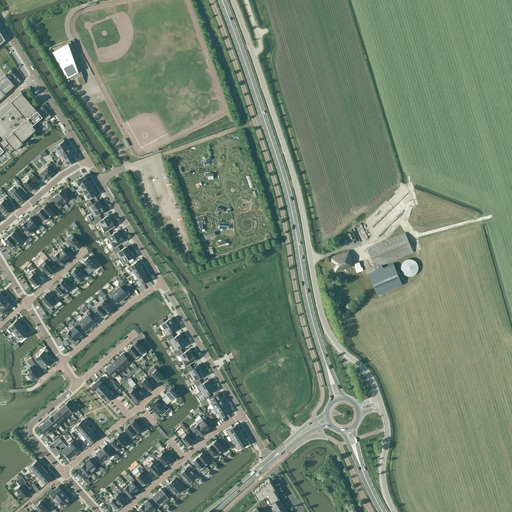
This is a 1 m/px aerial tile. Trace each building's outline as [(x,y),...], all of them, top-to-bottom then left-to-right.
[(70,41),(51,48),(69,81),(83,76),(70,41)] [(144,72),(160,68),(159,63),(143,67),(144,72)] [(14,85),(15,86),(21,81),(16,75),(12,71),(6,75),(6,74),(0,79),(0,99),(5,94),(14,85)] [(47,112),(46,110),(42,106),(38,110),(37,110),(21,93),(11,102),(26,119),(12,132),(13,132),(5,139),(5,138),(0,142),(0,143),(9,154),(12,151),(14,149),(15,150),(23,143),(22,142),(36,130),(32,126),(42,117),(46,121),(51,116),(47,112)] [(64,141),(56,146),(58,151),(67,146),(64,141)] [(58,151),(57,151),(61,156),(62,156),(70,151),(67,146),(58,151)] [(70,151),(62,156),(64,160),(73,155),(70,151)] [(73,155),(64,160),(67,165),(76,160),(73,155)] [(54,168),(49,162),(46,165),(47,167),(39,174),(41,176),(40,177),(43,180),(44,179),(44,180),(53,172),(51,170),(54,168)] [(33,175),(31,173),(27,176),(29,178),(23,183),(31,191),(37,186),(34,183),(38,180),(34,175),(33,175)] [(85,175),(74,181),(77,186),(79,185),(88,180),(85,175)] [(88,180),(79,185),(82,190),(91,185),(88,180)] [(25,197),(24,195),(22,192),(24,190),(20,185),(17,187),(17,188),(15,190),(13,187),(9,191),(12,194),(13,194),(15,197),(14,197),(19,202),(25,197)] [(91,185),(82,190),(85,194),(93,189),(91,185)] [(93,189),(85,194),(88,199),(87,199),(96,194),(96,193),(96,194),(93,189)] [(61,190),(57,194),(65,203),(69,199),(70,200),(72,198),(68,193),(66,195),(61,190)] [(57,194),(52,198),(57,203),(54,205),(58,210),(61,207),(60,207),(65,203),(57,194)] [(4,201),(0,203),(0,207),(6,214),(11,209),(7,203),(9,201),(5,197),(2,199),(4,201)] [(91,201),(86,204),(91,212),(93,211),(102,205),(99,200),(92,204),(91,201)] [(46,204),(41,208),(50,217),(54,213),(55,214),(57,212),(53,207),(51,209),(46,204),(47,204),(46,204)] [(102,205),(93,211),(94,213),(96,215),(94,217),(95,219),(100,217),(98,214),(105,210),(102,205)] [(217,207),(215,214),(218,215),(219,211),(224,212),(225,210),(217,207)] [(41,208),(36,212),(37,213),(37,212),(41,217),(39,219),(43,224),(45,222),(50,218),(50,217),(41,208)] [(100,217),(95,219),(100,227),(102,226),(111,220),(108,215),(102,219),(100,217)] [(30,218),(25,222),(34,231),(38,228),(38,227),(40,225),(36,221),(34,223),(30,218)] [(111,220),(102,226),(105,231),(103,232),(105,235),(109,232),(108,229),(114,226),(111,220)] [(25,222),(21,226),(25,230),(23,232),(27,237),(29,235),(34,231),(25,222)] [(14,231),(9,235),(16,243),(21,239),(22,241),(25,239),(21,234),(18,236),(14,231)] [(109,232),(105,235),(109,243),(120,236),(117,231),(111,235),(109,232)] [(351,244),(357,242),(353,232),(346,235),(351,244)] [(405,233),(367,249),(376,271),(368,274),(377,295),(402,285),(393,263),(383,268),(382,265),(413,252),(405,233)] [(68,239),(65,241),(69,246),(72,244),(76,249),(81,244),(74,236),(72,234),(67,238),(68,239)] [(9,235),(4,239),(4,240),(5,239),(9,244),(7,246),(11,251),(13,249),(12,247),(16,243),(9,235)] [(120,236),(109,243),(114,250),(119,247),(117,245),(123,241),(120,236)] [(61,247),(56,251),(65,261),(69,257),(65,252),(67,250),(63,245),(61,247)] [(119,247),(114,250),(119,258),(130,251),(127,246),(120,250),(119,247)] [(52,255),(50,257),(54,262),(56,260),(60,265),(65,261),(56,251),(52,255)] [(130,251),(119,258),(123,266),(128,263),(127,260),(133,256),(130,251)] [(354,266),(353,264),(348,251),(330,257),(335,272),(354,266)] [(88,257),(83,261),(88,266),(86,268),(90,273),(92,271),(97,267),(88,257)] [(137,261),(127,267),(130,272),(133,271),(140,266),(137,261)] [(40,265),(37,267),(41,272),(44,270),(48,275),(53,271),(53,270),(53,271),(46,263),(41,267),(40,265)] [(140,266),(133,271),(135,275),(143,271),(140,266)] [(76,267),(71,272),(75,277),(73,279),(77,284),(80,282),(78,280),(83,276),(76,268),(76,267)] [(401,276),(412,277),(412,270),(408,270),(408,269),(405,269),(405,267),(402,267),(401,276)] [(32,272),(27,276),(35,286),(35,287),(41,282),(40,282),(36,277),(38,275),(34,270),(32,272)] [(143,271),(135,275),(138,280),(146,276),(143,271)] [(146,276),(138,280),(141,285),(148,280),(146,276)] [(63,279),(58,283),(67,293),(71,289),(71,288),(74,287),(69,282),(67,284),(63,279)] [(58,283),(54,287),(58,292),(56,294),(60,298),(62,296),(62,297),(67,293),(58,283)] [(121,283),(114,288),(122,298),(127,294),(122,289),(124,287),(121,283)] [(110,292),(107,294),(111,299),(113,297),(118,302),(122,298),(114,288),(114,289),(113,288),(109,292),(110,292)] [(46,294),(41,298),(50,308),(55,304),(55,303),(57,301),(53,297),(51,299),(46,294)] [(105,296),(98,302),(107,312),(111,308),(106,303),(108,301),(105,296)] [(8,301),(0,307),(0,311),(2,314),(4,316),(9,312),(7,309),(11,305),(8,301)] [(98,302),(91,309),(94,313),(97,311),(102,317),(107,313),(107,312),(98,302)] [(89,311),(82,317),(90,326),(95,322),(90,317),(92,315),(89,311)] [(77,320),(75,323),(79,327),(81,325),(86,330),(90,326),(82,317),(82,318),(78,321),(77,320)] [(163,319),(158,322),(159,325),(162,324),(164,329),(173,323),(170,318),(164,322),(163,319)] [(10,321),(5,325),(7,328),(9,330),(11,332),(21,324),(17,320),(17,319),(12,324),(10,321)] [(73,325),(68,328),(77,338),(81,334),(76,329),(79,327),(75,323),(73,325)] [(164,329),(162,330),(167,338),(172,335),(170,332),(177,328),(173,323),(164,329)] [(21,324),(11,332),(11,333),(13,331),(16,335),(14,337),(15,337),(24,328),(23,326),(21,324)] [(24,328),(15,337),(18,341),(28,333),(24,328)] [(64,332),(61,334),(65,339),(67,337),(72,342),(77,338),(68,328),(68,329),(70,330),(65,334),(64,332)] [(172,335),(167,338),(172,345),(183,339),(180,334),(174,337),(172,335)] [(183,339),(172,345),(176,353),(181,350),(180,348),(186,344),(183,339)] [(137,341),(132,345),(140,354),(145,350),(145,351),(148,349),(144,344),(141,346),(137,341)] [(132,345),(127,349),(128,349),(132,354),(130,356),(134,361),(141,355),(140,354),(132,345)] [(181,350),(176,353),(178,356),(179,355),(182,360),(192,354),(189,349),(183,353),(181,350)] [(44,351),(35,359),(43,367),(51,360),(44,351)] [(123,353),(119,357),(126,365),(130,361),(123,353)] [(182,360),(181,361),(186,369),(191,366),(189,363),(195,359),(192,354),(182,360)] [(119,357),(114,361),(121,369),(126,365),(119,357)] [(31,366),(27,370),(29,373),(27,374),(32,380),(35,377),(39,374),(37,372),(38,371),(35,367),(36,365),(31,359),(27,361),(31,366)] [(114,361),(110,365),(117,373),(121,369),(114,361)] [(191,366),(186,369),(191,376),(202,369),(199,364),(192,368),(191,366)] [(106,368),(105,368),(113,378),(114,378),(113,377),(118,373),(117,373),(110,365),(106,368)] [(150,371),(147,373),(152,378),(154,376),(158,381),(163,377),(156,369),(154,367),(149,370),(150,371)] [(202,369),(191,376),(195,384),(200,381),(198,378),(205,375),(202,369)] [(101,377),(92,385),(95,390),(103,383),(104,382),(101,377)] [(139,381),(137,383),(141,387),(143,385),(148,390),(147,391),(148,391),(153,386),(152,386),(145,377),(140,381),(139,381)] [(132,388),(128,392),(136,401),(140,397),(136,392),(138,390),(134,385),(135,384),(131,380),(128,383),(132,387),(132,388)] [(200,381),(195,384),(197,387),(200,392),(202,390),(211,385),(208,380),(202,384),(200,381)] [(103,383),(95,390),(99,394),(106,388),(103,383)] [(211,385),(202,390),(205,395),(203,397),(205,399),(209,396),(208,394),(214,390),(211,385)] [(106,388),(99,394),(102,398),(110,392),(106,388)] [(167,394),(162,399),(167,404),(176,396),(177,395),(176,394),(171,388),(166,393),(167,394)] [(110,392),(102,398),(106,402),(114,395),(113,395),(110,392)] [(217,393),(209,398),(209,399),(209,398),(212,403),(220,398),(217,393),(218,393),(217,393)] [(212,403),(211,403),(214,408),(223,403),(220,398),(212,403)] [(154,402),(152,404),(159,412),(164,408),(166,410),(169,408),(165,402),(162,405),(157,399),(157,400),(154,402)] [(68,401),(64,405),(70,412),(72,414),(76,410),(68,401)] [(223,403),(214,408),(216,413),(218,412),(226,407),(223,403)] [(64,405),(60,408),(66,416),(70,412),(64,405)] [(226,407),(218,412),(220,417),(229,412),(226,407)] [(60,408),(56,412),(62,419),(66,416),(60,408)] [(56,412),(52,416),(58,423),(62,419),(56,412)] [(52,416),(47,419),(54,427),(55,429),(60,425),(58,423),(52,416)] [(201,418),(196,422),(198,424),(205,432),(210,428),(205,422),(208,420),(203,416),(201,418)] [(47,419),(44,423),(50,430),(54,427),(47,419)] [(82,420),(73,428),(77,432),(79,431),(86,425),(82,420)] [(134,420),(129,424),(138,434),(145,428),(141,423),(138,425),(134,420)] [(39,426),(47,436),(48,436),(47,435),(52,432),(50,430),(44,423),(40,426),(39,426)] [(129,424),(124,428),(125,428),(129,433),(126,435),(131,440),(138,434),(129,424)] [(192,426),(189,428),(194,433),(196,431),(200,436),(205,432),(198,424),(193,427),(192,426)] [(236,424),(225,431),(228,436),(239,429),(236,424)] [(86,425),(79,431),(82,435),(90,429),(86,425)] [(90,429),(82,435),(86,439),(93,433),(90,429)] [(239,429),(228,436),(231,441),(232,440),(242,434),(239,429)] [(184,432),(180,436),(188,446),(194,442),(193,441),(193,442),(189,437),(191,435),(187,430),(185,432),(184,432)] [(93,433),(86,439),(89,443),(97,437),(93,433)] [(119,434),(115,438),(121,446),(123,448),(130,442),(126,437),(123,439),(119,434)] [(242,434),(232,440),(235,444),(245,439),(242,434)] [(115,438),(110,442),(114,446),(112,448),(116,453),(119,451),(117,449),(121,446),(115,438)] [(71,443),(67,446),(74,454),(78,450),(73,445),(76,443),(72,439),(69,441),(71,443)] [(235,444),(234,445),(237,450),(248,443),(245,439),(235,444)] [(216,440),(211,444),(220,454),(227,448),(223,444),(221,446),(216,440)] [(211,444),(206,448),(211,454),(209,456),(213,460),(215,458),(214,456),(218,452),(220,454),(211,444)] [(105,445),(100,449),(109,459),(113,455),(114,455),(116,453),(112,448),(110,450),(105,445)] [(61,448),(58,450),(62,455),(64,453),(69,458),(74,454),(67,446),(62,450),(61,448)] [(100,449),(96,453),(100,458),(98,460),(102,465),(109,459),(100,449)] [(161,451),(156,455),(165,465),(164,465),(165,466),(170,461),(165,456),(168,454),(163,449),(161,451)] [(202,452),(197,456),(206,466),(204,464),(209,460),(210,462),(213,460),(209,456),(207,458),(202,452)] [(197,456),(192,460),(197,466),(195,468),(199,472),(206,466),(197,456)] [(89,459),(84,463),(92,472),(97,468),(97,469),(100,467),(96,462),(93,464),(89,459)] [(37,460),(28,468),(32,473),(32,472),(41,465),(37,460)] [(146,465),(144,467),(148,472),(151,470),(155,475),(160,471),(151,461),(146,465)] [(84,463),(79,467),(84,473),(82,475),(86,479),(88,477),(87,476),(92,472),(84,463)] [(41,465),(32,472),(36,476),(37,475),(44,469),(41,465)] [(188,467),(179,474),(187,483),(195,475),(188,467)] [(137,468),(132,472),(134,474),(134,475),(142,485),(148,480),(147,480),(143,475),(145,473),(141,469),(139,471),(139,470),(137,468)] [(44,469),(37,475),(40,479),(48,473),(44,469)] [(48,473),(40,479),(44,483),(51,477),(48,473)] [(20,486),(16,489),(23,498),(28,494),(29,493),(27,492),(26,490),(29,487),(25,482),(26,481),(21,476),(23,479),(18,483),(20,486)] [(126,483),(134,493),(139,489),(134,484),(137,482),(132,478),(130,480),(131,481),(127,485),(126,483)] [(175,478),(166,485),(174,494),(183,487),(175,478)] [(254,492),(263,507),(267,505),(263,498),(266,496),(270,503),(271,503),(278,498),(273,490),(275,489),(270,480),(269,480),(263,484),(264,485),(258,488),(259,489),(254,492)] [(121,487),(119,490),(123,494),(125,492),(130,497),(134,493),(126,483),(121,487)] [(51,488),(46,492),(49,495),(50,493),(54,497),(62,490),(58,486),(53,490),(51,488)] [(161,488),(156,492),(165,502),(172,496),(168,492),(166,494),(161,488)] [(54,497),(52,499),(56,503),(57,503),(66,495),(62,490),(54,497)] [(112,495),(120,505),(125,501),(121,496),(123,494),(119,490),(116,492),(118,493),(114,497),(112,495)] [(156,492),(152,496),(157,502),(154,504),(158,508),(160,506),(165,502),(156,492)] [(66,495),(57,503),(60,507),(70,499),(69,499),(66,495)] [(108,499),(105,501),(109,506),(112,504),(116,509),(120,505),(112,495),(107,499),(108,499)] [(271,503),(273,507),(281,502),(278,498),(271,503)] [(147,500),(143,504),(149,511),(153,511),(158,508),(154,504),(152,506),(147,500)] [(40,511),(39,511),(45,511),(48,510),(40,502),(36,506),(40,511)] [(280,508),(283,506),(281,502),(273,507),(274,508),(276,511),(280,508)]
